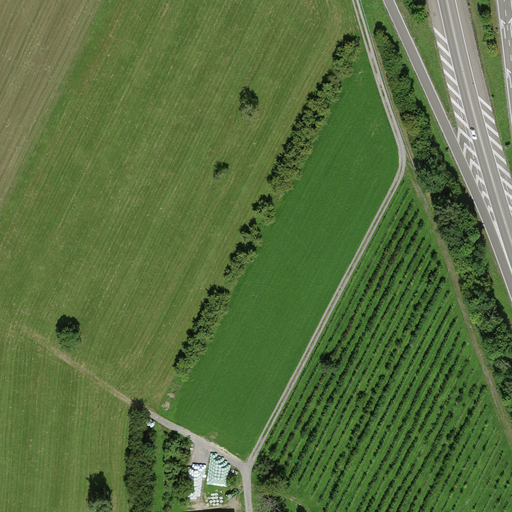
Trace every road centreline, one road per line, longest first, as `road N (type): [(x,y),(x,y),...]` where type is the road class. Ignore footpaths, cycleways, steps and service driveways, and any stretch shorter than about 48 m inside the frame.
road 1 (track): [(353,0),(403,173),(253,460),(250,511)]
road 2 (trunk): [(388,0),(511,271)]
road 3 (trunk): [(446,0),(511,242)]
road 4 (track): [(97,381),(243,471),(248,490)]
